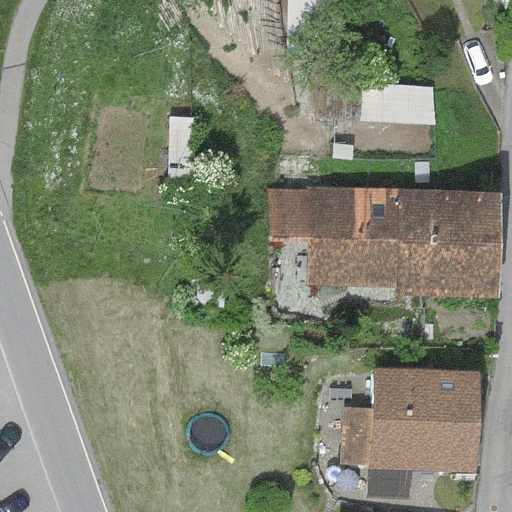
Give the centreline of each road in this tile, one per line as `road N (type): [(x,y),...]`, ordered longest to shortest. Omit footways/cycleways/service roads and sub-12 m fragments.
road 1 (tertiary): [(90,511),(0,262)]
road 2 (residential): [(495,511),(511,382)]
